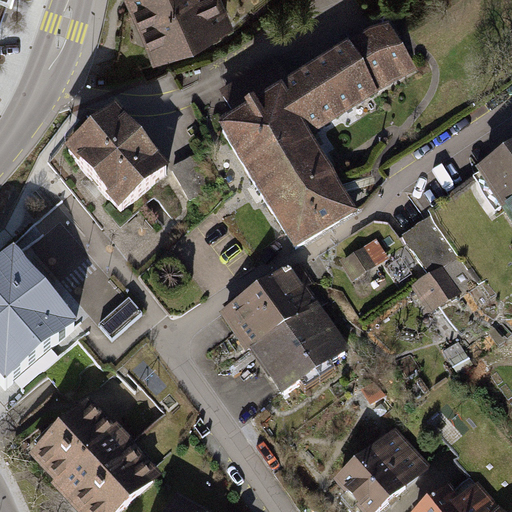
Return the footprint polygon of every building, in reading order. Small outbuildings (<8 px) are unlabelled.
[(238,30),(223,0),(127,0),(159,66),(238,30)] [(289,253),(352,214),(304,138),(413,69),(384,23),(287,85),(271,60),(217,94),(233,120),(213,133),(289,253)] [(162,172),(109,112),(58,156),(111,217),(162,172)] [(511,150),(472,179),(511,233),(511,150)] [(199,154),(173,168),(193,204),(219,190),(199,154)] [(380,245),(351,262),(360,277),(389,261),(380,245)] [(14,260),(0,273),(0,384),(5,391),(75,330),(14,260)] [(219,318),(248,359),(315,313),(286,272),(219,318)] [(433,274),(414,287),(433,315),(452,301),(433,274)] [(129,300),(99,327),(112,342),(143,315),(129,300)] [(278,402),(345,356),(315,313),(248,359),(278,402)] [(88,408),(29,463),(54,489),(50,492),(68,511),(126,511),(162,479),(118,432),(114,436),(88,408)] [(330,488),(352,511),(379,511),(425,471),(391,433),(330,488)] [(444,491),(419,511),(495,511),(473,487),(454,503),(444,491)] [(197,511),(172,497),(163,511),(197,511)]
